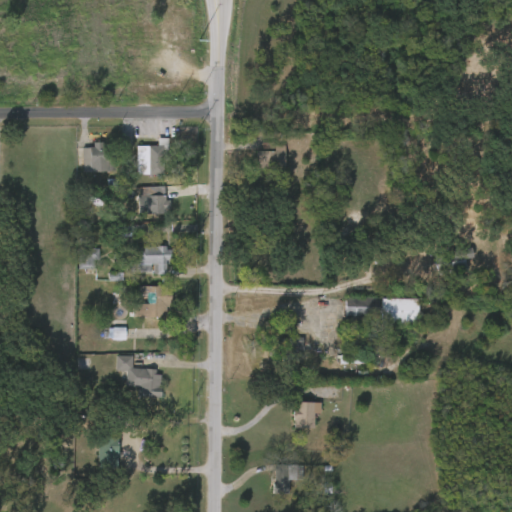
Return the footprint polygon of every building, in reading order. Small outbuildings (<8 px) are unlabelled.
[(164,174),(138,174),(138,145),(158,146),(158,138),(169,138),(169,159),(164,159),(164,174)] [(104,142),(104,146),(108,146),(108,160),(115,159),(116,171),(84,172),(83,148),(94,147),(93,142),(104,142)] [(276,143),(275,146),(281,146),(281,151),(286,151),(285,169),(256,168),(257,151),(263,151),(263,143),(276,143)] [(152,145),(144,145),(145,152),(123,153),(124,182),(153,181),(152,145)] [(69,155),(70,179),(99,178),(98,149),(79,150),(79,154),(69,155)] [(272,152),(261,152),(261,158),(243,158),(243,175),(272,176),(272,152)] [(164,195),(166,201),(170,201),(171,209),(165,209),(165,213),(139,214),(138,194),(140,194),(140,187),(164,186),(164,195)] [(151,193),(125,194),(126,222),(155,221),(155,207),(152,207),(151,193)] [(94,236),(94,249),(99,249),(99,260),(94,260),(94,269),(78,269),(79,236),(94,236)] [(164,245),(164,248),(170,248),(170,259),(164,259),(164,273),(151,273),(151,269),(155,269),(155,263),(148,262),(148,271),(135,271),(134,259),(126,259),(126,251),(134,251),(134,245),(164,245)] [(441,245),(443,252),(470,247),(472,256),(449,260),(451,272),(436,275),(432,254),(436,254),(434,246),(441,245)] [(122,254),(122,280),(154,280),(155,254),(122,254)] [(65,275),(85,276),(85,255),(65,255),(65,275)] [(157,316),(135,316),(135,285),(168,285),(168,306),(164,305),(164,316),(157,316)] [(416,299),(415,324),(379,323),(379,316),(342,315),(343,297),(416,299)] [(332,304),(331,325),(365,325),(365,305),(332,304)] [(301,360),(280,360),(279,338),(301,337),(301,360)] [(377,337),(377,355),(364,356),(364,348),(340,348),(340,338),(377,337)] [(161,387),(160,396),(136,394),(137,386),(125,385),(126,370),(114,369),(115,354),(131,355),(131,367),(155,369),(155,373),(160,374),(159,387),(161,387)] [(119,363),(103,362),(103,377),(112,377),(112,393),(124,393),(124,403),(146,404),(147,376),(119,375),(119,363)] [(319,402),(318,413),(313,413),(312,428),(294,428),(294,421),(290,421),(290,408),(294,408),(294,401),(319,402)] [(306,421),(307,409),(281,409),(280,434),(300,435),(301,420),(306,421)] [(105,425),(105,432),(110,432),(110,437),(115,437),(115,452),(117,452),(117,457),(115,457),(115,468),(95,467),(97,415),(113,415),(113,425),(105,425)] [(84,474),(104,475),(106,444),(86,443),(84,474)] [(287,494),(271,495),(271,464),(293,464),(294,480),(287,480),(287,494)]
